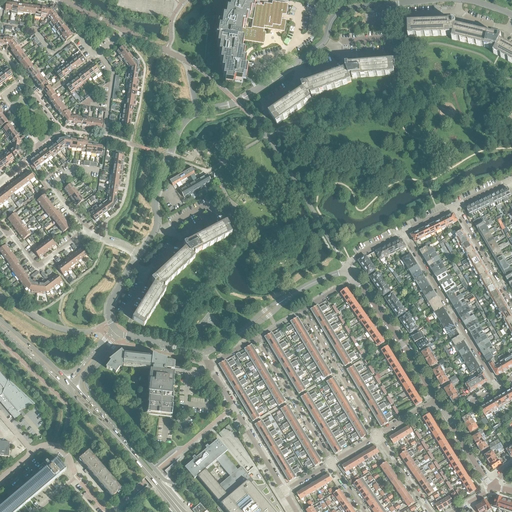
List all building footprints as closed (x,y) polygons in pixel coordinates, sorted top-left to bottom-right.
[(218,25),(216,37),(219,37),(218,45),(220,46),(219,53),(222,54),(220,62),(223,62),(222,70),(225,70),(224,78),(226,78),(226,82),(233,83),(235,83),(235,82),(235,80),(242,81),(242,77),(245,77),(246,69),(244,68),(244,65),(245,61),(242,60),(243,53),(241,52),(243,41),(240,40),(240,38),(242,38),(245,38),(246,39),(249,38),(250,40),(253,39),(254,40),(256,39),(258,41),(260,40),(261,39),(261,37),(263,36),(264,32),(262,32),(262,29),(264,29),(264,28),(278,30),(280,21),(280,19),(281,14),(285,14),(286,5),(274,3),(273,6),(266,4),(265,7),(257,6),(257,7),(253,6),(253,0),(232,0),(232,3),(230,3),(228,11),(226,10),(225,18),(222,18),(221,25),(218,25)] [(41,16),(41,17),(47,18),(53,8),(52,8),(51,7),(49,10),(45,10),(46,8),(42,8),(41,16)] [(53,8),(47,18),(50,22),(58,17),(56,14),(55,15),(52,12),(54,9),(53,8)] [(58,17),(50,22),(49,23),(53,28),(62,21),(60,18),(59,19),(58,17)] [(431,23),(429,23),(429,25),(408,25),(408,37),(451,35),(450,34),(453,34),(452,39),(493,49),(493,47),(496,48),(494,53),(511,62),(511,49),(503,45),(504,44),(504,43),(504,34),(500,33),(499,34),(491,32),(492,31),(478,28),(477,32),(476,32),(475,33),(459,29),(459,28),(460,26),(457,18),(452,18),(453,19),(444,19),(444,18),(431,19),(431,22),(431,23)] [(64,24),(62,21),(53,28),(57,33),(65,26),(63,24),(64,24)] [(65,26),(57,33),(60,38),(70,30),(67,28),(65,26)] [(70,30),(60,38),(64,43),(67,42),(66,41),(72,36),(71,34),(72,33),(70,30)] [(4,36),(3,45),(7,46),(7,47),(8,48),(13,38),(9,38),(9,37),(4,36)] [(14,36),(13,38),(8,48),(9,47),(12,50),(18,46),(21,44),(18,39),(17,40),(14,36)] [(18,46),(12,50),(11,51),(14,55),(21,50),(18,46)] [(120,56),(127,50),(124,46),(116,52),(120,56)] [(21,50),(14,55),(17,59),(24,54),(21,50)] [(127,50),(120,56),(118,57),(121,61),(123,60),(130,54),(127,50)] [(76,57),(81,64),(85,61),(81,55),(82,55),(79,51),(74,55),(76,57)] [(27,58),(24,54),(17,59),(20,64),(27,58)] [(130,54),(123,60),(126,64),(133,58),(130,54)] [(81,64),(76,57),(72,60),(77,67),(81,64)] [(31,62),(27,58),(20,64),(23,68),(31,62)] [(135,61),(133,58),(126,64),(129,69),(138,66),(137,60),(135,61)] [(289,102),(271,115),(277,124),(309,102),(312,101),(309,96),(311,95),(312,96),(351,82),(350,77),(352,77),(353,77),(353,78),(389,75),(395,75),(394,63),(379,65),(379,63),(377,63),(377,59),(358,60),(357,60),(357,61),(352,62),(349,62),(349,61),(348,61),(345,61),(343,70),(343,71),(344,73),(328,78),(327,77),(326,78),(325,76),(324,73),(312,78),(311,78),(312,79),(304,82),(304,81),(303,81),(299,82),(300,91),(302,94),(289,102)] [(72,60),(68,63),(73,70),(77,67),(72,60)] [(66,61),(62,64),(69,74),(73,70),(68,63),(66,61)] [(34,66),(31,62),(23,68),(26,72),(34,66)] [(69,74),(62,64),(58,67),(59,69),(65,77),(69,74)] [(89,66),(97,76),(102,72),(99,69),(98,70),(94,64),(92,66),(91,65),(89,66)] [(36,65),(34,66),(26,72),(28,73),(26,75),(28,77),(30,76),(37,70),(39,69),(36,65)] [(88,69),(86,70),(91,77),(93,79),(97,76),(89,66),(87,68),(88,69)] [(138,66),(129,69),(129,74),(138,76),(138,73),(140,72),(138,66)] [(6,67),(1,70),(8,80),(12,77),(11,76),(13,75),(6,67)] [(65,77),(59,69),(55,73),(61,80),(65,77)] [(8,80),(1,70),(0,71),(0,78),(3,82),(4,81),(5,82),(8,80)] [(37,70),(30,76),(33,80),(40,74),(37,70)] [(83,71),(81,73),(87,80),(91,77),(86,70),(84,72),(83,71)] [(42,72),(40,74),(33,80),(36,84),(45,76),(42,72)] [(79,75),(77,76),(83,83),(87,80),(81,73),(79,74),(79,75)] [(39,88),(47,82),(49,81),(45,76),(36,84),(39,88)] [(76,79),(74,80),(79,87),(84,84),(83,83),(77,76),(75,78),(76,79)] [(79,87),(74,80),(72,82),(72,81),(69,83),(75,90),(79,87)] [(49,87),(50,86),(47,82),(39,88),(42,92),(44,91),(43,91),(49,87)] [(75,90),(69,83),(67,84),(68,85),(66,86),(71,94),(75,90)] [(52,90),(49,87),(43,91),(44,91),(46,94),(47,95),(52,91),(52,90)] [(55,94),(52,91),(47,95),(49,99),(50,99),(55,95),(55,94)] [(52,104),(59,98),(56,94),(55,94),(55,95),(50,99),(49,99),(48,100),(52,104)] [(59,98),(52,104),(55,108),(62,102),(64,101),(61,97),(59,98)] [(65,106),(62,102),(55,108),(58,112),(65,106)] [(65,106),(58,112),(61,116),(68,110),(65,106)] [(68,110),(61,116),(63,118),(64,118),(67,121),(65,123),(66,124),(66,125),(72,115),(68,110)] [(78,116),(72,115),(66,125),(67,125),(68,125),(70,122),(74,123),(73,124),(76,125),(78,116)] [(5,134),(13,128),(12,125),(11,126),(9,124),(2,129),(5,134)] [(15,130),(13,128),(5,134),(9,138),(16,132),(14,130),(15,130)] [(16,132),(9,138),(11,141),(18,137),(20,136),(18,134),(17,134),(16,132)] [(220,142),(230,136),(229,134),(218,140),(219,140),(220,142)] [(18,137),(11,141),(10,142),(12,145),(12,146),(19,147),(20,142),(21,141),(18,137)] [(71,151),(71,149),(73,139),(70,139),(69,137),(63,139),(66,148),(67,148),(66,150),(71,151)] [(66,148),(63,139),(57,140),(58,142),(56,144),(61,151),(66,148)] [(61,151),(56,144),(52,147),(57,154),(61,151)] [(19,147),(12,146),(12,148),(9,150),(15,157),(19,154),(18,152),(19,147)] [(52,147),(48,150),(52,156),(53,158),(57,154),(52,147)] [(52,156),(48,150),(47,148),(42,152),(48,159),(52,156)] [(3,154),(4,156),(10,163),(13,161),(12,160),(14,159),(13,158),(7,150),(3,154)] [(48,159),(42,152),(38,155),(44,162),(48,159)] [(38,155),(34,158),(40,165),(44,162),(38,155)] [(10,163),(4,156),(0,159),(0,160),(4,166),(5,165),(6,166),(10,163)] [(40,165),(34,158),(30,161),(35,168),(40,165)] [(172,186),(194,173),(191,167),(169,180),(172,186)] [(25,174),(30,181),(34,178),(29,171),(25,174)] [(25,174),(20,177),(26,184),(30,181),(25,174)] [(184,198),(207,185),(207,184),(211,181),(210,181),(211,180),(210,178),(209,178),(207,175),(196,181),(195,180),(179,190),(184,198)] [(20,177),(16,180),(22,187),(26,184),(20,177)] [(22,187),(16,180),(12,183),(18,190),(22,187)] [(18,190),(12,183),(8,186),(14,193),(18,190)] [(67,194),(74,188),(71,184),(64,190),(67,194)] [(14,193),(8,186),(4,189),(5,191),(10,196),(14,193)] [(74,188),(67,194),(70,198),(77,192),(74,188)] [(507,188),(503,190),(508,201),(510,200),(509,197),(511,196),(508,189),(507,188)] [(503,190),(499,192),(503,200),(505,199),(507,202),(508,201),(503,190)] [(10,196),(5,191),(1,194),(7,201),(11,198),(10,196)] [(80,196),(77,192),(70,198),(73,202),(80,196)] [(503,200),(499,192),(495,194),(500,204),(501,207),(503,206),(501,201),(503,200)] [(500,204),(495,194),(491,196),(495,204),(497,203),(498,205),(500,204)] [(40,205),(48,199),(44,195),(37,201),(40,205)] [(117,196),(108,195),(107,201),(115,206),(118,200),(116,199),(117,196)] [(80,196),(73,202),(76,206),(84,201),(80,196)] [(495,204),(491,196),(487,198),(492,208),(494,208),(493,205),(495,204)] [(492,208),(487,198),(482,200),(486,208),(489,207),(490,209),(492,208)] [(51,204),(48,199),(40,205),(43,209),(51,204)] [(482,200),(478,201),(484,213),(485,212),(484,209),(486,208),(482,200)] [(107,201),(102,204),(108,212),(110,210),(112,211),(115,206),(107,201)] [(478,201),(474,203),(478,212),(481,211),(482,214),(484,213),(478,201)] [(478,212),(474,203),(470,205),(475,216),(477,215),(476,213),(478,212)] [(54,208),(51,204),(43,209),(46,213),(54,208)] [(102,204),(98,207),(104,215),(108,212),(102,204)] [(475,216),(470,205),(467,207),(466,208),(469,215),(472,214),(473,217),(475,216)] [(98,207),(94,210),(100,218),(104,215),(98,207)] [(57,211),(54,208),(46,213),(50,217),(51,216),(57,211)] [(100,218),(94,210),(92,208),(88,212),(95,221),(100,218)] [(58,210),(57,211),(51,216),(54,220),(61,215),(58,210)] [(11,223),(18,218),(15,214),(8,219),(11,223)] [(453,214),(448,216),(452,224),(458,221),(454,214),(453,214)] [(61,215),(54,220),(57,224),(64,219),(61,215)] [(452,224),(448,216),(442,219),(447,227),(452,224)] [(18,218),(11,223),(14,227),(21,222),(18,218)] [(67,223),(64,219),(57,224),(60,228),(67,223)] [(447,227),(442,219),(437,221),(441,229),(447,227)] [(478,229),(491,222),(490,220),(488,221),(487,219),(476,225),(478,229)] [(437,221),(432,224),(436,232),(441,229),(437,221)] [(21,222),(14,227),(17,231),(24,226),(21,222)] [(492,224),(491,222),(478,229),(480,233),(488,229),(487,227),(492,224)] [(71,227),(67,223),(60,228),(63,233),(71,227)] [(154,288),(133,321),(143,327),(165,291),(161,288),(163,286),(164,287),(195,258),(191,255),(193,253),(194,254),(231,234),(229,229),(228,228),(226,224),(207,234),(207,233),(205,234),(203,229),(192,235),(191,236),(191,237),(184,241),(184,240),(183,240),(180,242),(182,251),(183,252),(184,253),(178,259),(175,262),(170,266),(169,264),(166,261),(160,266),(157,270),(156,270),(157,271),(151,277),(150,276),(149,276),(147,279),(151,287),(152,288),(154,288)] [(432,224),(427,226),(431,235),(436,232),(432,224)] [(27,230),(24,226),(17,231),(20,236),(27,230)] [(431,235),(427,226),(421,229),(425,237),(431,235)] [(489,231),(488,229),(480,233),(483,237),(496,229),(495,228),(489,231)] [(421,229),(416,232),(420,240),(425,237),(421,229)] [(497,229),(496,229),(483,237),(485,241),(492,237),(491,235),(498,231),(497,229)] [(31,234),(27,230),(20,236),(23,240),(31,234)] [(454,243),(467,236),(464,232),(463,231),(455,235),(455,236),(454,236),(456,238),(455,239),(452,241),(454,243)] [(420,240),(416,232),(411,234),(411,236),(415,242),(420,240)] [(487,245),(500,237),(499,235),(494,239),(492,237),(485,241),(487,245)] [(496,242),(505,237),(504,235),(500,237),(487,245),(489,249),(497,244),(496,242)] [(467,236),(454,243),(455,246),(458,244),(459,244),(460,246),(470,241),(467,236)] [(50,238),(46,241),(52,249),(56,246),(50,238)] [(403,249),(406,247),(402,239),(397,242),(396,242),(401,251),(404,258),(406,256),(403,249)] [(52,249),(46,241),(42,244),(48,252),(52,249)] [(470,241),(460,246),(462,249),(461,249),(461,250),(458,252),(460,254),(473,246),(470,241)] [(401,251),(396,242),(391,244),(395,253),(397,252),(398,253),(401,251)] [(497,244),(489,249),(492,253),(505,245),(504,243),(498,247),(497,244)] [(505,245),(492,253),(494,256),(501,252),(500,250),(509,245),(508,243),(505,245)] [(42,244),(38,247),(44,255),(48,252),(42,244)] [(395,253),(391,244),(386,247),(390,255),(395,253)] [(0,252),(2,255),(9,249),(6,245),(0,249),(0,252)] [(476,252),(473,246),(460,254),(461,256),(464,255),(466,254),(467,257),(476,252)] [(44,255),(38,247),(34,251),(39,258),(44,255)] [(390,255),(386,247),(381,249),(381,250),(385,258),(390,255)] [(423,255),(433,249),(432,247),(429,249),(428,247),(420,251),(423,255)] [(77,251),(83,259),(87,255),(81,248),(77,251)] [(9,249),(2,255),(5,259),(12,253),(9,249)] [(434,251),(433,249),(423,255),(425,259),(432,254),(431,252),(434,251)] [(385,258),(381,250),(376,252),(380,260),(385,258)] [(83,259),(77,251),(73,254),(79,262),(83,259)] [(496,260),(510,252),(509,251),(503,254),(501,252),(494,256),(496,260)] [(476,252),(467,257),(468,259),(467,260),(464,262),(466,264),(479,257),(476,252)] [(511,254),(510,252),(496,260),(498,264),(506,260),(505,258),(511,254)] [(12,253),(5,259),(8,263),(15,257),(12,253)] [(427,263),(438,256),(436,253),(432,254),(425,259),(427,263)] [(73,254),(69,257),(74,265),(79,262),(73,254)] [(406,265),(414,260),(411,255),(403,259),(406,265)] [(371,260),(368,256),(366,257),(359,262),(362,266),(369,261),(371,260)] [(439,258),(438,256),(427,263),(430,266),(437,262),(436,260),(439,258)] [(19,261),(15,257),(8,263),(11,267),(17,263),(19,261)] [(74,265),(69,257),(65,261),(66,262),(71,268),(74,265)] [(479,257),(466,264),(467,267),(470,265),(470,266),(472,265),(473,267),(482,262),(479,257)] [(501,268),(511,261),(511,259),(507,262),(506,260),(498,264),(501,268)] [(417,265),(414,260),(406,265),(409,270),(417,265)] [(440,260),(437,262),(430,266),(432,270),(442,264),(445,262),(444,260),(441,262),(440,260)] [(369,261),(362,266),(366,271),(373,266),(369,261)] [(511,264),(511,261),(501,268),(503,272),(510,268),(509,266),(511,264)] [(71,268),(66,262),(62,265),(67,272),(72,269),(71,268)] [(482,262),(473,267),(475,270),(473,271),(474,271),(471,273),(472,275),(485,268),(482,262)] [(17,263),(11,267),(10,268),(13,272),(20,266),(17,263)] [(434,274),(445,268),(442,264),(432,270),(434,274)] [(67,272),(62,265),(58,268),(63,275),(67,272)] [(417,265),(409,270),(411,273),(406,276),(407,279),(410,277),(412,276),(420,271),(417,265)] [(20,266),(13,272),(16,276),(23,271),(20,266)] [(373,266),(366,271),(369,275),(376,270),(373,266)] [(445,268),(434,274),(437,278),(447,272),(445,268)] [(488,273),(485,268),(472,275),(473,277),(476,276),(478,275),(479,278),(488,273)] [(511,269),(511,270),(510,268),(503,272),(505,276),(511,272),(511,269)] [(26,275),(23,271),(16,276),(19,280),(26,275)] [(424,276),(420,271),(412,276),(416,281),(424,276)] [(449,276),(447,272),(437,278),(439,282),(449,276)] [(374,283),(381,278),(378,273),(371,278),(374,283)] [(488,273),(479,278),(478,278),(480,281),(477,283),(478,285),(491,278),(488,273)] [(26,275),(19,280),(22,284),(29,279),(26,275)] [(57,275),(53,278),(59,286),(63,282),(57,275)] [(424,276),(416,281),(419,286),(427,281),(424,276)] [(451,278),(449,276),(439,282),(442,286),(452,280),(454,278),(453,276),(451,278)] [(53,278),(49,281),(55,289),(59,286),(53,278)] [(381,278),(374,283),(377,287),(384,282),(381,278)] [(493,282),(491,278),(478,285),(479,288),(482,287),(484,290),(486,288),(494,284),(493,283),(493,282)] [(29,279),(22,284),(26,289),(27,288),(29,290),(35,279),(34,279),(32,282),(32,281),(31,281),(29,279)] [(36,280),(35,279),(29,290),(31,291),(31,292),(38,293),(39,284),(35,284),(35,283),(36,280)] [(44,280),(43,281),(46,293),(49,291),(50,292),(55,289),(49,281),(46,284),(46,283),(45,283),(44,280)] [(452,280),(442,286),(444,290),(451,285),(450,283),(453,281),(452,280)] [(39,284),(38,293),(43,294),(44,292),(46,293),(43,281),(42,281),(43,284),(42,284),(42,285),(39,284)] [(430,287),(427,281),(419,286),(417,288),(414,289),(415,291),(420,288),(422,292),(430,287)] [(384,282),(377,287),(380,292),(388,287),(384,282)] [(451,285),(444,290),(446,293),(457,287),(455,285),(452,287),(451,285)] [(485,297),(498,290),(495,286),(494,285),(487,289),(488,292),(486,293),(487,293),(484,295),(485,297)] [(391,291),(388,287),(380,292),(384,296),(387,293),(391,291)] [(430,287),(422,292),(425,297),(434,292),(430,287)] [(457,287),(446,293),(449,297),(456,293),(459,291),(457,287)] [(344,298),(351,293),(348,288),(347,288),(341,293),(344,298)] [(501,295),(498,290),(485,297),(486,300),(489,298),(490,299),(491,298),(492,300),(501,295)] [(434,292),(425,297),(429,302),(437,297),(434,292)] [(354,298),(351,293),(344,298),(348,302),(354,298)] [(456,293),(449,297),(451,301),(461,295),(460,293),(457,295),(456,293)] [(464,299),(462,297),(466,295),(465,293),(461,295),(451,301),(453,305),(464,299)] [(389,304),(396,299),(393,294),(386,299),(389,304)] [(501,295),(492,300),(494,303),(492,304),(493,304),(490,306),(491,308),(504,301),(501,295)] [(437,297),(429,302),(432,308),(440,303),(437,297)] [(354,298),(348,302),(351,307),(358,303),(354,298)] [(399,303),(396,299),(389,304),(392,308),(399,303)] [(456,310),(467,304),(465,300),(454,306),(456,310)] [(507,306),(504,301),(491,308),(493,310),(495,309),(496,309),(497,309),(498,311),(507,306)] [(469,302),(467,304),(456,310),(459,314),(469,308),(468,306),(470,305),(469,302)] [(358,303),(351,307),(354,312),(361,307),(358,303)] [(402,308),(399,303),(392,308),(395,313),(402,308)] [(443,308),(440,303),(432,308),(435,313),(443,308)] [(314,315),(327,307),(326,305),(323,306),(323,307),(320,308),(318,306),(311,310),(314,315)] [(507,306),(498,311),(499,314),(499,315),(496,316),(497,319),(510,311),(507,306)] [(328,309),(327,307),(314,315),(317,319),(324,315),(322,312),(325,310),(326,311),(328,309)] [(361,307),(354,312),(358,317),(365,312),(361,307)] [(402,308),(395,313),(398,317),(403,314),(405,312),(402,308)] [(443,308),(435,313),(433,314),(436,320),(438,318),(446,313),(443,308)] [(470,310),(469,308),(459,314),(461,318),(472,312),(470,310)] [(511,314),(510,311),(497,319),(499,321),(502,319),(502,320),(503,319),(504,321),(511,317),(511,314)] [(365,312),(358,317),(361,322),(368,317),(365,312)] [(474,316),(472,312),(461,318),(463,322),(474,316)] [(446,313),(438,318),(441,324),(450,319),(446,313)] [(326,318),(324,315),(317,319),(320,324),(332,316),(331,314),(329,316),(326,318)] [(408,315),(405,317),(400,320),(404,325),(411,320),(408,315)] [(332,316),(320,324),(322,329),(330,324),(328,322),(331,320),(334,319),(332,316)] [(474,316),(463,322),(466,326),(476,319),(474,316)] [(368,317),(361,322),(365,327),(372,322),(368,317)] [(511,317),(504,321),(506,324),(505,325),(502,327),(503,329),(511,324),(511,317)] [(288,330),(301,323),(298,318),(291,322),(293,325),(287,328),(288,330)] [(413,318),(411,320),(404,325),(407,329),(415,324),(416,322),(413,318)] [(450,319),(441,324),(445,329),(453,324),(450,319)] [(476,319),(466,326),(468,330),(475,325),(474,323),(477,322),(476,319)] [(375,327),(372,322),(365,327),(368,332),(375,327)] [(297,331),(304,327),(301,323),(288,330),(289,332),(295,329),(297,331)] [(331,327),(330,324),(322,329),(325,333),(338,326),(337,324),(331,327)] [(418,330),(422,328),(421,327),(420,328),(419,327),(418,325),(416,326),(415,324),(407,329),(410,334),(411,333),(411,334),(413,332),(415,330),(416,332),(418,330)] [(448,334),(456,329),(453,324),(445,329),(448,334)] [(511,331),(511,324),(503,329),(505,332),(508,330),(509,330),(511,332),(511,331)] [(477,327),(475,325),(468,330),(470,334),(481,327),(480,325),(477,327)] [(338,326),(325,333),(328,338),(335,334),(334,331),(337,329),(339,328),(338,326)] [(304,327),(297,331),(298,334),(293,338),(294,340),(307,332),(304,327)] [(375,327),(368,332),(372,337),(378,332),(375,327)] [(480,333),(479,331),(482,329),(481,327),(470,334),(473,338),(480,333)] [(460,336),(456,329),(448,334),(452,341),(460,336)] [(425,338),(422,332),(420,333),(420,332),(418,330),(416,332),(414,333),(415,335),(412,337),(414,341),(415,343),(416,342),(425,338)] [(310,337),(307,332),(294,340),(295,342),(301,338),(302,341),(310,337)] [(378,332),(372,337),(375,342),(382,337),(378,332)] [(281,335),(280,333),(274,336),(272,333),(265,337),(268,342),(281,335)] [(337,337),(335,334),(328,338),(331,343),(344,335),(342,333),(340,335),(337,337)] [(475,341),(486,335),(485,333),(481,335),(480,333),(473,338),(475,341)] [(282,337),(281,335),(268,342),(271,347),(278,343),(276,340),(282,337)] [(345,337),(344,335),(331,343),(334,348),(341,343),(339,341),(342,339),(343,339),(345,337)] [(478,345),(488,339),(486,335),(475,341),(478,345)] [(460,336),(452,341),(451,341),(453,345),(451,346),(452,348),(455,347),(464,341),(460,336)] [(304,344),(298,347),(300,349),(312,341),(310,337),(302,341),(304,344)] [(382,337),(375,342),(379,346),(385,342),(382,337)] [(417,345),(419,347),(421,349),(426,346),(427,347),(431,344),(430,341),(428,342),(426,339),(418,344),(418,345),(417,345)] [(480,349),(490,343),(488,339),(478,345),(480,349)] [(315,346),(312,341),(300,349),(301,351),(306,348),(308,350),(315,346)] [(464,341),(455,347),(458,352),(467,347),(464,341)] [(278,343),(271,347),(274,352),(286,344),(285,342),(280,345),(278,343)] [(343,346),(341,343),(334,348),(337,352),(349,345),(348,343),(346,344),(343,346)] [(434,352),(431,347),(435,345),(433,343),(427,347),(425,348),(426,350),(422,353),(425,357),(432,353),(434,352)] [(489,348),(488,347),(492,345),(490,343),(480,349),(482,353),(489,348)] [(286,344),(274,352),(277,356),(284,352),(282,349),(288,346),(286,344)] [(242,358),(255,350),(252,345),(245,349),(247,352),(241,356),(240,353),(236,355),(239,359),(242,358)] [(351,347),(349,345),(337,352),(339,357),(347,353),(345,350),(348,348),(351,347)] [(315,346),(308,350),(310,353),(304,356),(305,358),(318,351),(315,346)] [(385,355),(391,351),(388,346),(381,350),(385,355)] [(462,357),(470,352),(467,347),(458,352),(460,355),(456,358),(457,360),(459,359),(462,357)] [(492,347),(490,348),(489,348),(482,353),(485,357),(495,350),(494,348),(493,349),(492,347)] [(258,355),(255,350),(242,358),(243,360),(249,356),(251,359),(258,355)] [(496,352),(495,350),(485,357),(487,361),(494,357),(493,354),(496,352)] [(284,352),(277,356),(279,361),(292,353),(291,351),(285,355),(284,352)] [(321,356),(318,351),(305,358),(306,360),(312,357),(314,360),(321,356)] [(394,356),(391,351),(385,355),(388,360),(394,356)] [(122,365),(123,354),(123,353),(122,354),(121,352),(112,359),(110,361),(111,362),(107,367),(107,368),(106,369),(108,369),(109,370),(113,371),(116,373),(120,368),(118,366),(118,364),(122,365)] [(348,355),(347,353),(339,357),(342,362),(355,354),(354,352),(351,353),(351,354),(348,355)] [(464,363),(473,357),(471,354),(470,352),(462,357),(459,359),(462,364),(464,363)] [(292,353),(279,361),(282,366),(289,361),(288,359),(293,355),(292,353)] [(435,358),(432,353),(425,357),(428,362),(435,358)] [(166,361),(156,357),(155,356),(154,356),(153,356),(153,357),(124,354),(123,365),(124,365),(150,368),(150,367),(153,368),(152,371),(169,373),(169,372),(169,370),(172,370),(173,363),(173,362),(166,362),(166,361)] [(356,356),(355,354),(342,362),(345,367),(352,362),(350,359),(354,358),(356,356)] [(258,355),(251,359),(252,362),(247,365),(248,367),(261,359),(258,355)] [(511,367),(511,363),(509,359),(508,358),(506,359),(505,359),(503,355),(500,356),(509,370),(511,367)] [(311,368),(324,360),(321,356),(314,360),(315,363),(310,366),(311,368)] [(397,361),(394,356),(388,360),(391,365),(397,361)] [(509,370),(500,356),(498,358),(500,362),(501,363),(499,364),(498,364),(503,373),(509,370)] [(466,369),(477,363),(473,357),(464,363),(466,367),(465,367),(466,369)] [(435,358),(428,362),(430,367),(432,366),(437,363),(438,362),(435,358)] [(498,364),(496,360),(494,358),(488,362),(496,376),(498,376),(503,373),(498,364)] [(261,359),(248,367),(249,369),(255,366),(256,368),(264,364),(261,359)] [(222,370),(235,362),(234,360),(228,363),(226,361),(219,365),(222,370)] [(319,369),(326,365),(324,360),(311,368),(312,370),(318,367),(319,369)] [(285,370),(298,363),(296,361),(291,364),(289,361),(282,366),(285,370)] [(397,361),(391,365),(394,370),(400,366),(397,361)] [(446,363),(444,361),(440,364),(438,365),(434,368),(435,370),(442,366),(446,363)] [(236,364),(235,362),(222,370),(225,374),(232,370),(230,367),(236,364)] [(293,368),(299,365),(298,363),(285,370),(288,375),(295,371),(293,368)] [(477,363),(466,369),(470,375),(480,368),(477,363)] [(258,371),(252,375),(254,377),(266,369),(264,364),(256,368),(258,371)] [(326,365),(319,369),(321,372),(315,375),(316,377),(329,370),(326,365)] [(350,375),(363,367),(362,365),(356,369),(355,366),(352,367),(347,370),(350,375)] [(400,366),(394,370),(397,375),(403,371),(400,366)] [(443,371),(445,370),(442,366),(435,370),(433,371),(436,376),(443,371)] [(364,369),(363,367),(350,375),(353,380),(360,375),(359,373),(364,369)] [(232,370),(225,374),(228,379),(241,371),(239,369),(234,373),(232,370)] [(269,374),(266,369),(254,377),(255,378),(260,375),(262,378),(269,374)] [(488,381),(481,369),(473,373),(474,375),(476,374),(482,385),(487,382),(488,381)] [(175,373),(169,372),(169,373),(152,371),(150,371),(150,370),(148,381),(149,381),(148,392),(149,392),(147,402),(148,402),(147,415),(172,418),(173,405),(174,394),(173,394),(174,384),(173,384),(175,373)] [(295,371),(288,375),(291,380),(303,372),(302,370),(297,374),(295,371)] [(332,375),(329,370),(316,377),(317,380),(323,376),(325,379),(332,375)] [(236,377),(242,373),(241,371),(228,379),(231,384),(238,380),(236,377)] [(403,371),(397,375),(400,380),(406,376),(403,371)] [(446,376),(443,371),(436,376),(439,381),(446,376)] [(303,372),(291,380),(294,385),(301,380),(299,378),(305,374),(303,372)] [(474,375),(473,373),(469,376),(470,377),(468,378),(470,380),(472,384),(473,384),(474,384),(475,384),(477,388),(482,385),(476,374),(474,375)] [(269,374),(262,378),(264,381),(258,384),(259,386),(272,378),(269,374)] [(362,378),(360,375),(353,380),(356,384),(369,377),(367,375),(362,378)] [(406,376),(400,380),(403,385),(409,381),(406,376)] [(449,381),(446,376),(439,381),(441,385),(449,381)] [(369,377),(356,384),(359,389),(366,385),(364,382),(370,379),(369,377)] [(272,378),(259,386),(260,388),(266,384),(268,387),(275,383),(272,378)] [(329,385),(323,388),(324,390),(337,383),(334,378),(327,382),(329,385)] [(9,379),(3,393),(0,389),(0,402),(15,419),(21,414),(19,412),(21,410),(35,404),(9,379)] [(234,389),(246,381),(245,379),(239,382),(238,380),(231,384),(234,389)] [(302,383),(301,380),(294,385),(296,389),(309,382),(308,380),(302,383)] [(472,384),(470,380),(467,382),(468,382),(465,384),(468,388),(468,389),(470,393),(477,388),(475,384),(474,384),(473,384),(472,384)] [(246,381),(234,389),(236,393),(243,389),(242,386),(247,383),(246,381)] [(409,381),(403,385),(406,390),(413,386),(409,381)] [(310,384),(309,382),(296,389),(299,394),(306,390),(305,387),(310,384)] [(275,383),(268,387),(269,390),(264,393),(265,395),(278,388),(275,383)] [(340,387),(337,383),(324,390),(325,392),(331,389),(333,392),(340,387)] [(368,388),(366,385),(359,389),(361,394),(374,386),(373,384),(368,388)] [(452,385),(447,387),(445,389),(446,391),(445,391),(447,394),(455,389),(452,385)] [(374,386),(361,394),(364,399),(372,394),(370,391),(375,388),(374,386)] [(416,391),(413,386),(406,390),(409,395),(416,391)] [(330,400),(343,392),(340,387),(333,392),(334,395),(329,398),(330,400)] [(245,392),(243,389),(236,393),(239,398),(252,390),(251,388),(245,392)] [(278,388),(265,395),(266,397),(272,394),(273,397),(280,392),(278,388)] [(458,394),(455,389),(447,394),(450,399),(458,394)] [(253,392),(252,390),(239,398),(242,403),(249,398),(247,396),(253,392)] [(419,397),(416,391),(409,395),(413,401),(419,397)] [(280,392),(273,397),(275,399),(269,403),(270,405),(283,397),(280,392)] [(338,401),(346,397),(343,392),(330,400),(331,402),(337,399),(338,401)] [(304,402),(317,395),(316,393),(310,396),(308,393),(301,398),(304,402)] [(458,394),(450,399),(453,403),(460,399),(466,395),(465,393),(462,395),(459,397),(458,394)] [(511,401),(506,393),(501,396),(504,400),(501,402),(504,407),(509,404),(509,403),(511,401)] [(373,397),(372,394),(364,399),(367,403),(380,396),(379,394),(373,397)] [(318,397),(317,395),(304,402),(307,407),(314,403),(312,400),(318,397)] [(381,398),(380,396),(367,403),(370,408),(377,404),(376,401),(381,398)] [(504,400),(501,396),(494,400),(499,409),(500,412),(504,410),(505,410),(506,412),(508,411),(507,409),(506,409),(504,407),(501,402),(504,400)] [(279,406),(286,402),(283,397),(270,405),(272,407),(277,403),(279,406)] [(346,397),(338,401),(340,404),(334,407),(336,409),(348,402),(346,397)] [(422,402),(419,397),(413,401),(416,406),(422,402)] [(251,401),(249,398),(242,403),(245,407),(257,400),(256,398),(251,401)] [(257,400),(245,407),(248,412),(255,408),(253,405),(259,402),(257,400)] [(494,400),(489,403),(491,408),(489,409),(492,414),(497,411),(496,410),(499,409),(494,400)] [(323,404),(322,402),(316,406),(314,403),(307,407),(310,412),(323,404)] [(351,406),(348,402),(336,409),(336,411),(337,411),(343,408),(344,411),(351,406)] [(377,404),(370,408),(373,413),(385,405),(384,403),(379,406),(377,404)] [(491,408),(489,403),(481,408),(485,416),(486,416),(487,417),(492,414),(489,409),(491,408)] [(324,406),(323,404),(310,412),(313,417),(320,412),(318,410),(324,406)] [(278,418),(291,410),(288,405),(281,410),(283,412),(277,416),(278,418)] [(387,407),(385,405),(373,413),(375,417),(383,413),(381,410),(387,407)] [(351,406),(344,411),(346,413),(340,417),(341,419),(354,411),(351,406)] [(256,411),(255,408),(248,412),(250,417),(263,409),(262,408),(262,407),(256,411)] [(263,409),(250,417),(253,422),(260,417),(259,415),(264,411),(263,409)] [(294,415),(291,410),(278,418),(279,420),(285,416),(287,419),(294,415)] [(354,411),(341,419),(342,421),(348,417),(350,420),(357,416),(354,411)] [(473,419),(474,418),(475,417),(474,415),(477,413),(476,411),(462,419),(465,424),(473,419)] [(320,412),(313,417),(316,421),(328,414),(327,412),(321,415),(320,412)] [(383,413),(375,417),(378,422),(391,414),(390,413),(384,416),(383,413)] [(328,414),(316,421),(318,426),(325,422),(324,419),(329,415),(328,414)] [(392,416),(391,414),(378,422),(381,427),(388,423),(387,420),(392,416)] [(426,423),(433,419),(429,414),(423,418),(426,423)] [(294,415),(287,419),(289,422),(283,425),(283,426),(284,427),(297,419),(294,415)] [(352,425),(360,420),(357,416),(350,420),(351,423),(346,426),(347,428),(352,425)] [(489,425),(487,421),(485,418),(483,420),(480,421),(482,424),(484,428),(489,425)] [(297,419),(284,427),(285,429),(291,426),(292,428),(300,424),(297,419)] [(436,424),(433,419),(426,423),(429,428),(436,424)] [(468,428),(476,423),(473,419),(465,424),(468,428)] [(258,430),(271,422),(270,420),(264,424),(262,421),(255,425),(258,430)] [(355,430),(363,425),(360,420),(352,425),(347,428),(348,430),(354,427),(355,430)] [(327,424),(325,422),(318,426),(321,431),(334,423),(333,422),(333,421),(327,424)] [(271,422),(258,430),(261,435),(268,430),(266,428),(272,424),(271,422)] [(334,423),(321,431),(324,435),(331,431),(329,428),(335,425),(334,423)] [(476,423),(468,428),(471,433),(479,428),(476,423)] [(300,424),(292,428),(294,431),(288,435),(289,437),(302,429),(300,424)] [(436,424),(429,428),(432,433),(439,429),(436,424)] [(363,425),(355,430),(357,432),(351,436),(353,438),(366,430),(363,425)] [(405,429),(410,438),(412,437),(411,434),(413,432),(410,426),(405,429)] [(302,429),(289,437),(291,439),(297,435),(298,438),(305,434),(302,429)] [(405,429),(400,432),(404,438),(406,437),(408,440),(410,438),(405,429)] [(442,434),(439,429),(432,433),(435,438),(442,434)] [(264,439),(277,432),(275,430),(270,433),(268,430),(261,435),(264,439)] [(366,430),(353,438),(354,440),(359,436),(361,439),(368,435),(366,430)] [(331,431),(324,435),(327,440),(340,433),(338,431),(333,434),(331,431)] [(476,442),(483,438),(483,437),(482,435),(484,433),(483,431),(473,437),(476,442)] [(278,434),(277,432),(264,439),(267,444),(274,440),(272,437),(278,434)] [(404,438),(400,432),(395,435),(399,441),(401,444),(403,443),(401,440),(404,438)] [(335,438),(341,435),(340,433),(327,440),(330,445),(337,441),(335,438)] [(305,434),(298,438),(300,441),(294,444),(295,446),(308,438),(305,434)] [(445,439),(442,434),(435,438),(439,443),(445,439)] [(399,441),(395,435),(390,438),(394,444),(399,441)] [(311,443),(308,438),(295,446),(297,448),(302,445),(304,447),(311,443)] [(483,438),(476,442),(478,447),(486,442),(484,440),(483,438)] [(207,449),(196,458),(194,456),(192,458),(194,460),(185,467),(194,479),(197,476),(199,479),(210,491),(227,511),(274,511),(250,484),(243,476),(247,473),(241,467),(237,470),(224,454),(227,451),(218,439),(209,447),(207,445),(205,447),(207,449)] [(275,443),(274,440),(267,444),(270,449),(282,441),(281,439),(275,443)] [(445,439),(439,443),(442,448),(448,444),(445,439)] [(491,449),(500,443),(498,439),(490,444),(491,446),(490,447),(491,449)] [(337,441),(330,445),(332,450),(345,442),(344,440),(338,443),(337,441)] [(282,441),(270,449),(272,453),(279,449),(278,446),(284,443),(282,441)] [(0,456),(9,457),(9,447),(9,446),(6,443),(6,442),(2,442),(0,442),(0,456)] [(345,442),(332,450),(335,455),(343,450),(341,447),(346,444),(345,442)] [(486,442),(478,447),(481,452),(489,447),(486,442)] [(311,443),(304,447),(306,450),(300,454),(301,456),(314,448),(311,443)] [(499,453),(505,449),(500,443),(491,449),(490,449),(491,451),(492,451),(494,450),(495,452),(498,450),(499,453)] [(448,444),(442,448),(445,453),(451,449),(448,444)] [(371,449),(374,456),(376,459),(379,458),(377,454),(380,453),(376,446),(371,449)] [(317,453),(314,448),(301,456),(302,458),(308,454),(310,457),(317,453)] [(279,449),(272,453),(275,458),(288,451),(287,449),(281,452),(279,449)] [(371,449),(366,452),(372,462),(374,460),(372,457),(374,456),(371,449)] [(454,454),(451,449),(445,453),(448,458),(454,454)] [(289,453),(288,451),(275,458),(278,463),(285,459),(283,456),(289,453)] [(412,452),(411,451),(408,454),(406,451),(400,455),(403,460),(413,454),(412,452)] [(492,451),(491,451),(485,455),(488,460),(495,455),(492,451)] [(94,459),(88,452),(79,459),(90,472),(112,497),(120,490),(99,464),(100,463),(95,458),(94,459)] [(372,462),(366,452),(361,455),(365,461),(368,460),(370,463),(372,462)] [(307,465),(319,457),(317,453),(310,457),(311,460),(305,463),(307,465)] [(414,455),(413,454),(403,460),(407,464),(413,460),(411,457),(414,455)] [(454,454),(448,458),(451,463),(458,460),(454,454)] [(495,455),(488,460),(491,465),(498,460),(500,459),(497,454),(495,455)] [(361,455),(357,458),(362,467),(364,466),(362,463),(365,461),(361,455)] [(322,462),(319,457),(307,465),(308,467),(314,464),(315,467),(322,462)] [(281,468),(294,460),(292,458),(287,461),(285,459),(278,463),(281,468)] [(362,467),(357,458),(352,461),(355,467),(358,465),(360,469),(362,467)] [(0,511),(16,511),(33,498),(48,485),(54,480),(66,470),(57,460),(51,465),(50,464),(49,465),(47,462),(45,464),(47,466),(45,468),(44,469),(44,470),(45,470),(46,471),(40,476),(39,475),(24,488),(25,489),(1,509),(1,508),(0,508),(0,511)] [(295,462),(294,460),(281,468),(284,472),(291,468),(289,465),(295,462)] [(415,462),(413,460),(407,464),(410,469),(419,463),(418,460),(415,462)] [(461,465),(458,460),(451,463),(454,469),(461,465)] [(501,465),(501,464),(498,460),(491,465),(491,466),(492,467),(493,467),(494,469),(501,465)] [(355,467),(352,461),(347,464),(353,473),(355,472),(353,468),(355,467)] [(384,471),(391,466),(391,465),(390,466),(389,465),(386,462),(385,463),(381,466),(380,466),(384,471)] [(419,463),(410,469),(413,473),(419,469),(417,467),(420,464),(419,463)] [(353,473),(347,464),(342,466),(346,473),(349,471),(351,474),(353,473)] [(461,465),(454,469),(456,471),(457,474),(464,470),(461,465)] [(392,467),(391,466),(384,471),(388,477),(394,472),(391,468),(392,467)] [(292,471),(291,468),(284,472),(286,477),(299,470),(298,467),(292,471)] [(419,469),(413,473),(416,478),(425,472),(424,469),(421,472),(419,469)] [(299,470),(286,477),(290,482),(297,478),(295,475),(300,471),(299,470)] [(464,470),(457,474),(461,479),(467,475),(464,470)] [(391,482),(398,477),(398,476),(397,477),(394,472),(388,477),(391,482)] [(425,472),(416,478),(419,482),(425,478),(424,476),(427,474),(425,472)] [(333,481),(329,474),(324,477),(324,476),(323,476),(327,484),(333,481)] [(470,480),(467,475),(461,479),(464,484),(470,480)] [(327,484),(323,476),(322,477),(323,478),(318,481),(322,487),(327,484)] [(399,477),(398,477),(391,482),(395,487),(401,482),(398,478),(399,477)] [(357,488),(365,482),(363,478),(354,484),(356,486),(355,487),(356,488),(357,488)] [(425,478),(419,482),(422,487),(431,481),(430,479),(427,481),(425,478)] [(470,480),(464,484),(467,489),(473,485),(470,480)] [(322,487),(318,481),(314,483),(313,482),(312,483),(317,490),(322,487)] [(431,481),(422,487),(425,491),(432,487),(430,485),(433,483),(431,481)] [(368,485),(365,482),(357,488),(359,490),(358,491),(359,492),(368,485)] [(398,492),(405,487),(405,486),(403,487),(401,482),(395,487),(398,492)] [(317,490),(312,483),(311,483),(312,484),(308,487),(311,493),(317,490)] [(368,485),(359,492),(360,493),(361,493),(362,495),(371,489),(368,485)] [(434,485),(432,487),(425,491),(428,496),(435,492),(433,489),(436,487),(434,485)] [(476,490),(473,485),(467,489),(470,494),(476,490)] [(311,493),(308,487),(303,490),(303,488),(302,489),(306,497),(311,493)] [(406,488),(405,487),(398,492),(402,497),(408,493),(405,488),(406,488)] [(306,497),(302,489),(301,490),(301,491),(297,493),(301,500),(306,497)] [(371,489),(362,495),(364,498),(363,498),(364,500),(374,493),(371,489)] [(334,501),(343,494),(340,490),(334,494),(335,497),(333,498),(332,499),(334,501)] [(376,497),(374,493),(364,500),(365,501),(366,501),(368,503),(376,497)] [(405,502),(412,497),(412,496),(411,497),(408,493),(402,497),(405,502)] [(343,494),(334,501),(335,503),(338,501),(340,503),(346,499),(343,494)] [(445,499),(449,506),(454,503),(450,496),(447,498),(445,495),(443,496),(445,499)] [(496,499),(493,508),(499,509),(502,499),(502,498),(497,496),(496,499)] [(376,497),(368,503),(369,506),(370,508),(379,501),(376,497)] [(413,498),(412,497),(405,502),(409,507),(415,503),(412,498),(413,498)] [(440,497),(438,499),(444,509),(449,506),(445,499),(442,501),(440,497)] [(346,499),(340,503),(342,506),(339,508),(340,510),(349,503),(346,499)] [(444,509),(438,499),(436,500),(438,503),(435,505),(439,511),(444,509)] [(502,499),(499,509),(504,511),(507,501),(507,500),(505,499),(505,500),(502,499)] [(483,503),(481,504),(486,511),(489,511),(492,510),(486,500),(482,503),(483,503)] [(382,505),(379,501),(370,508),(371,509),(371,508),(373,511),(382,505)] [(204,511),(206,511),(200,503),(193,509),(195,511),(204,511)] [(346,511),(352,508),(349,503),(340,510),(341,511),(344,510),(345,511),(346,511)]
